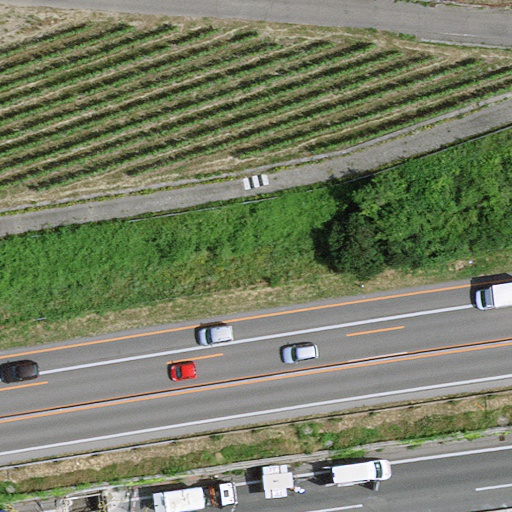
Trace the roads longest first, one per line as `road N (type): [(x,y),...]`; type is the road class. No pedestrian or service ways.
road 1 (track): [(511,115),(430,149),(83,211),(0,215)]
road 2 (motorway): [(511,333),(0,415)]
road 3 (unclassified): [(131,0),(511,28)]
road 4 (motorway): [(333,511),(511,486)]
